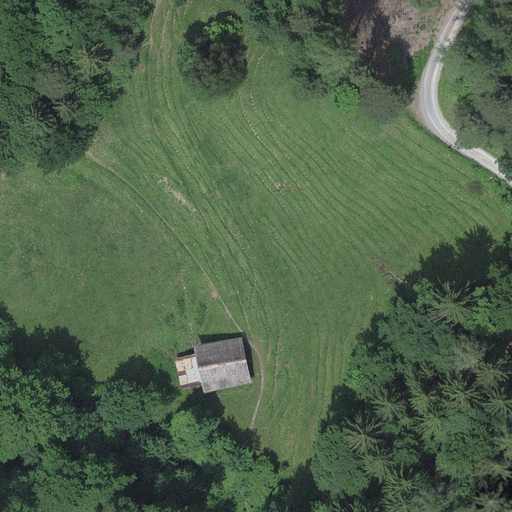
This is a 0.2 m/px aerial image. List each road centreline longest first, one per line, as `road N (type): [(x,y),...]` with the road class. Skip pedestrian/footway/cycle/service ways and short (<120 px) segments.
road 1 (track): [(157,0),(152,118),(219,246),(255,348)]
road 2 (track): [(255,348),(175,234),(99,161)]
road 3 (track): [(457,0),(429,85),(431,114),(511,185)]
